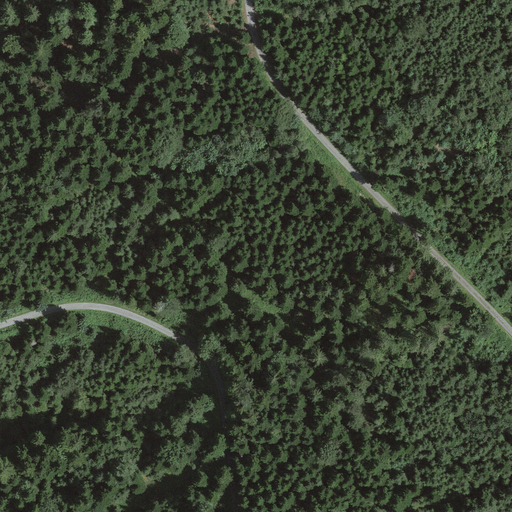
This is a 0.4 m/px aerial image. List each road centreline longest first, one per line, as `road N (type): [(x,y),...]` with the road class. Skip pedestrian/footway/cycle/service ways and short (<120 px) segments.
road 1 (track): [(248,0),(258,51),(295,111),(511,329)]
road 2 (track): [(235,511),(215,374),(194,346),(88,305),(0,324)]
